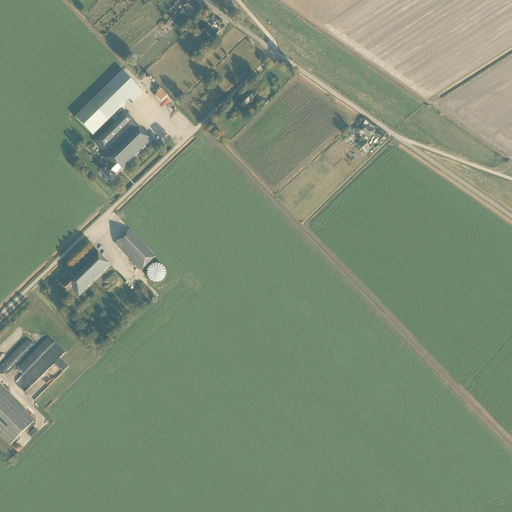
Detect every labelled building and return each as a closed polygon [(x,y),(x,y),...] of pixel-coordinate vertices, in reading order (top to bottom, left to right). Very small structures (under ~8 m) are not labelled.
[(190,3),(186,1),(182,6),(193,14),(197,8),(190,3)] [(181,6),(177,4),(171,14),(175,16),(178,11),(181,6)] [(175,17),(171,14),(163,24),(167,27),(175,17)] [(204,30),(211,35),(215,29),(213,28),(217,22),(209,16),(205,22),(209,24),(204,30)] [(211,38),(217,42),(222,34),(216,30),(211,38)] [(107,86),(125,104),(130,100),(133,103),(143,94),(122,72),(107,86)] [(117,117),(115,114),(120,110),(125,104),(107,86),(90,103),(74,118),(92,136),(108,121),(111,118),(114,121),(104,130),(93,141),(105,155),(103,157),(109,164),(111,166),(108,168),(106,166),(100,171),(110,181),(116,176),(115,175),(121,169),(122,171),(152,141),(124,111),(117,117)] [(243,109),(248,104),(249,105),(258,96),(250,89),(242,97),(243,98),(238,103),(243,109)] [(258,97),(266,104),(268,102),(260,95),(258,97)] [(370,137),(375,130),(366,124),(365,125),(364,124),(362,125),(364,127),(361,131),(370,137)] [(365,154),(371,149),(362,139),(356,143),(365,154)] [(130,229),(120,239),(115,243),(141,270),(156,256),(130,229)] [(79,296),(111,266),(96,250),(71,275),(72,277),(63,286),(68,292),(71,288),(79,296)] [(166,274),(165,271),(165,269),(163,267),(161,265),(159,264),(156,264),(154,264),(151,265),(149,267),(148,269),(147,271),(147,274),(147,276),(148,279),(150,280),(152,282),(155,283),(158,283),(160,282),(162,281),(164,279),(165,276),(166,274)] [(8,342),(0,349),(0,357),(2,359),(13,348),(8,342)] [(39,348),(15,371),(20,377),(45,354),(39,348)] [(0,436),(10,446),(34,422),(0,386),(0,436)]
